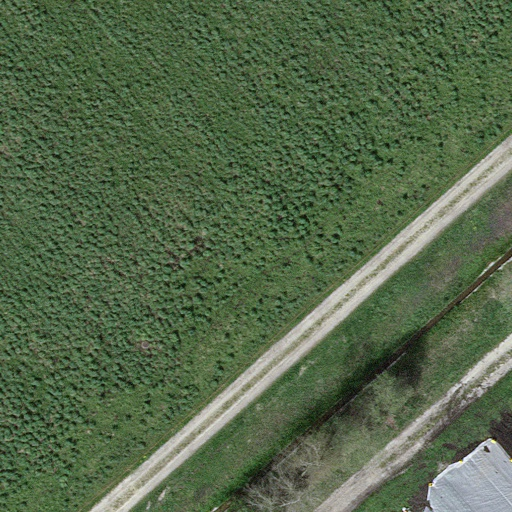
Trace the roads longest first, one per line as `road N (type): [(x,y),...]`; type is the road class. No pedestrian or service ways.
road 1 (track): [(511,162),(120,511)]
road 2 (track): [(511,367),(349,511)]
